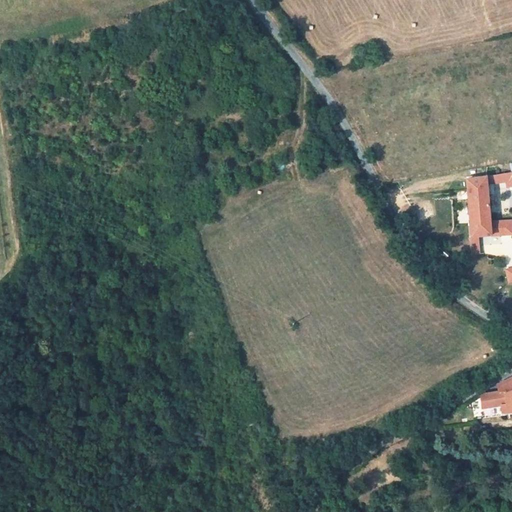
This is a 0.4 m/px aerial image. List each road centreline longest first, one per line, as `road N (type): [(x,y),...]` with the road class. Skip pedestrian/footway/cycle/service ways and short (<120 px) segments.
road 1 (unclassified): [(250,0),(345,132),(425,264),(468,308),(511,330)]
road 2 (unclassified): [(302,511),(317,486),(511,370)]
